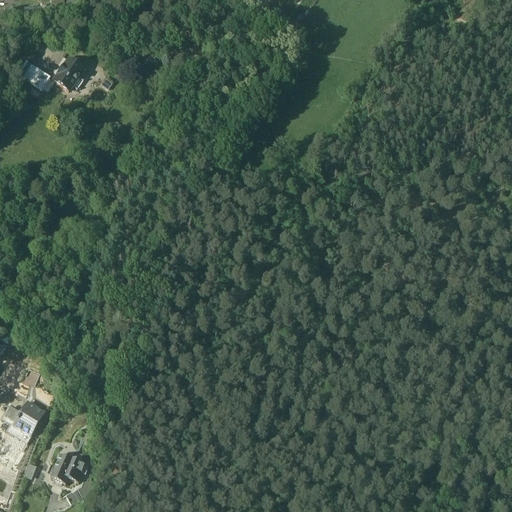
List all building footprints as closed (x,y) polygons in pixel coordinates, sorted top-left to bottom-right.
[(53,9),(65,6),(63,0),(61,0),(51,2),(53,9)] [(66,63),(51,84),(67,95),(82,73),(66,63)] [(48,81),(30,69),(21,80),(40,93),(48,81)] [(22,419),(14,432),(16,433),(32,443),(46,419),(28,409),(22,419)] [(22,419),(9,411),(1,424),(10,430),(14,432),(22,419)] [(14,432),(10,430),(6,437),(12,440),(16,433),(14,432)] [(32,443),(16,433),(12,440),(28,450),(32,443)] [(87,472),(60,461),(50,485),(51,486),(52,485),(64,491),(65,491),(68,485),(77,489),(79,490),(82,481),(85,482),(88,474),(87,472)] [(35,474),(29,471),(26,481),(32,483),(35,474)] [(94,488),(84,484),(81,493),(77,495),(83,505),(89,501),(94,488)] [(72,497),(65,501),(71,511),(83,505),(77,495),(72,497)]
